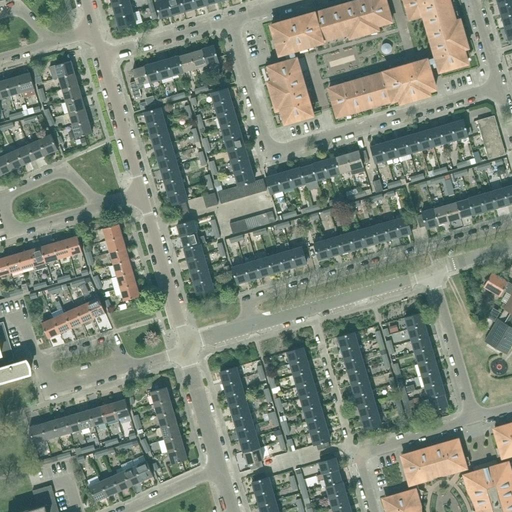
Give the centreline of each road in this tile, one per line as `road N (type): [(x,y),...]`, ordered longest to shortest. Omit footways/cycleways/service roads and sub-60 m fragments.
road 1 (residential): [(500,85),(271,153),(230,19)]
road 2 (residential): [(511,220),(248,300),(254,324)]
road 3 (residential): [(311,308),(349,444),(365,453)]
road 4 (residential): [(188,343),(143,190)]
road 5 (residential): [(476,419),(431,273)]
road 6 (residential): [(143,190),(106,58)]
road 7 (residential): [(220,469),(188,343)]
road 8 (residential): [(106,58),(230,19)]
road 9 (residential): [(311,308),(431,273)]
